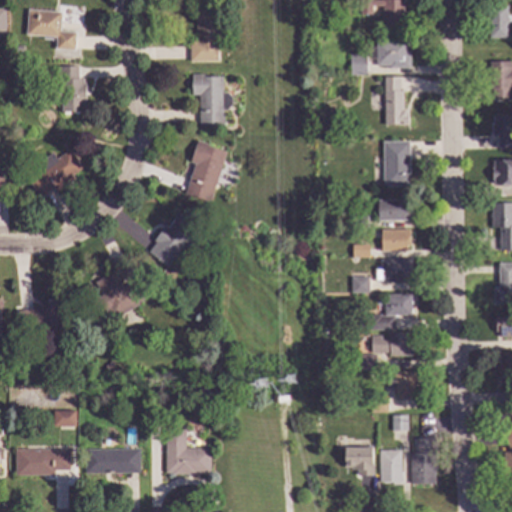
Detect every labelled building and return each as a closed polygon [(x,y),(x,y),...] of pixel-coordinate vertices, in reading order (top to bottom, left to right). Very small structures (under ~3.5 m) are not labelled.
[(402,0),(403,16),(405,16),(405,28),(381,28),(381,8),(370,8),(370,16),(359,16),(359,1),(370,1),(370,2),(381,2),(381,0),(402,0)] [(507,39),(488,40),(488,7),(506,7),(507,39)] [(60,14),(59,33),(74,34),(73,52),(54,51),(55,39),(24,37),(26,12),(60,14)] [(216,63),(188,64),(188,42),(195,42),(195,13),(216,13),(216,63)] [(406,54),(409,54),(409,70),(388,70),(388,67),(375,68),(375,61),(368,61),(368,49),(374,49),(374,42),(406,42),(406,54)] [(365,76),(348,77),(348,57),(365,57),(365,76)] [(509,72),(511,72),(511,89),(510,90),(510,101),(491,101),(491,91),(488,91),(487,64),(509,64),(509,72)] [(76,69),(77,81),(82,81),(82,85),(84,85),(85,103),(83,103),(83,113),(60,114),(59,100),(52,100),(52,90),(59,90),(59,82),(57,82),(57,69),(76,69)] [(202,79),(221,78),(221,95),(226,95),(230,99),(230,107),(225,112),(221,112),(221,117),(222,117),(223,124),(221,124),(221,127),(198,127),(197,97),(191,97),(190,77),(202,77),(202,79)] [(398,79),(398,93),(402,93),(402,112),(405,115),(405,116),(407,116),(407,127),(382,127),(382,91),(374,91),(374,82),(382,81),(382,79),(398,79)] [(510,131),(511,131),(511,137),(507,137),(507,141),(511,141),(511,150),(496,150),(496,142),(500,142),(500,137),(490,137),(490,126),(491,126),(491,118),(510,118),(510,131)] [(206,146),(206,147),(226,154),(209,204),(183,195),(193,165),(189,164),(196,142),(206,146)] [(407,144),(407,188),(381,189),(381,144),(407,144)] [(81,170),(71,177),(73,181),(55,193),(53,190),(38,199),(26,181),(41,171),(36,164),(51,154),(55,161),(68,152),(81,170)] [(511,171),(511,174),(511,181),(507,181),(507,186),(501,186),(501,182),(491,182),(490,170),(492,170),(491,162),(511,162),(511,171)] [(405,210),(408,210),(408,222),(377,222),(377,202),(405,202),(405,210)] [(511,252),(498,252),(497,229),(490,229),(490,205),(511,205),(511,252)] [(194,229),(192,231),(204,240),(192,256),(182,248),(167,269),(147,254),(154,244),(153,243),(164,227),(167,229),(176,216),(194,229)] [(366,230),(350,230),(350,217),(366,217),(366,230)] [(225,232),(222,239),(215,235),(218,229),(225,232)] [(408,247),(405,247),(405,253),(380,253),(380,232),(408,232),(408,247)] [(367,259),(351,259),(351,247),(367,246),(367,259)] [(410,283),(380,284),(380,282),(374,282),(374,272),(379,272),(379,261),(410,261),(410,283)] [(511,306),(491,306),(491,289),(497,289),(496,265),(511,265),(511,306)] [(122,290),(138,281),(148,298),(137,304),(139,306),(116,319),(115,317),(113,318),(111,313),(100,319),(99,317),(98,318),(90,304),(101,297),(94,284),(112,273),(122,290)] [(367,295),(350,295),(350,279),(367,279),(367,295)] [(410,317),(393,317),(393,332),(364,332),(363,317),(380,317),(380,318),(383,318),(383,296),(409,296),(410,317)] [(68,331),(39,335),(38,329),(19,331),(16,313),(40,309),(39,303),(64,300),(68,331)] [(511,339),(498,339),(498,333),(494,333),(494,319),(511,318),(511,339)] [(411,343),(413,343),(413,348),(411,348),(411,357),(388,358),(388,355),(369,355),(369,338),(379,338),(379,342),(387,342),(387,335),(411,335),(411,343)] [(373,356),(359,356),(360,370),(373,369),(373,356)] [(511,407),(503,407),(503,387),(498,387),(498,357),(511,356),(511,407)] [(113,367),(106,373),(102,368),(109,362),(113,367)] [(81,379),(74,385),(66,376),(73,370),(81,379)] [(414,400),(393,400),(393,389),(385,389),(385,382),(393,382),(393,373),(414,373),(414,400)] [(385,414),(369,414),(369,399),(385,399),(385,414)] [(74,427),(51,428),(51,412),(74,412),(74,427)] [(406,433),(390,433),(390,417),(406,417),(406,433)] [(184,450),(209,450),(209,475),(193,475),(193,476),(171,476),(171,475),(165,475),(165,431),(184,431),(184,450)] [(511,485),(504,486),(502,454),(507,454),(507,447),(505,447),(504,433),(511,432),(511,485)] [(434,471),(433,471),(433,486),(409,486),(409,455),(416,455),(416,440),(434,440),(434,471)] [(372,478),(356,478),(356,472),(350,472),(350,469),(344,469),(344,450),(371,449),(372,478)] [(138,475),(83,476),(83,451),(138,450),(138,475)] [(68,472),(53,472),(53,477),(14,478),(14,451),(68,451),(68,472)] [(399,486),(391,487),(391,485),(378,485),(377,453),(399,452),(399,486)]
